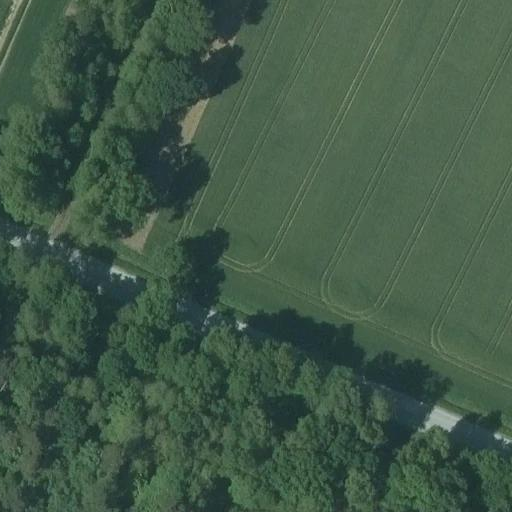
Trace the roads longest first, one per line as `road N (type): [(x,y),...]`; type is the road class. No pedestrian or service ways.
road 1 (secondary): [(0,233),(511,456)]
road 2 (track): [(24,244),(138,0)]
